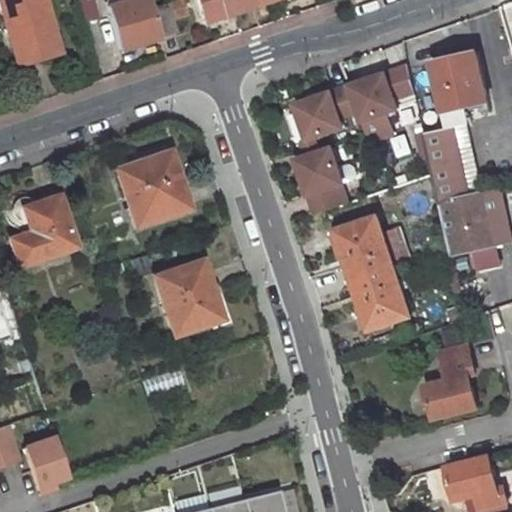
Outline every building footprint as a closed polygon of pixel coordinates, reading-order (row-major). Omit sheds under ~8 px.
[(0,0),(0,1),(8,30),(15,28),(24,57),(61,47),(46,0),(0,0)] [(118,45),(159,32),(159,31),(149,0),(108,0),(106,1),(118,45)] [(149,0),(159,31),(177,25),(172,11),(185,7),(182,0),(149,0)] [(193,0),(199,19),(250,2),(249,0),(193,0)] [(479,51),(436,60),(446,107),(490,97),(479,51)] [(410,66),(351,85),(360,111),(363,121),(398,109),(394,99),(416,91),(410,66)] [(296,103),(308,139),(309,139),(317,136),(342,128),(339,118),(360,111),(351,85),(296,103)] [(425,130),(435,173),(443,203),(470,196),(452,124),(425,130)] [(323,152),(317,136),(309,139),(315,155),(323,152)] [(302,142),(308,158),(315,155),(309,139),(308,139),(302,142)] [(297,162),(317,216),(343,206),(336,188),(356,181),(359,175),(356,166),(349,163),(340,167),(333,148),(323,152),(315,155),(308,158),(297,162)] [(168,151),(114,169),(133,224),(186,205),(168,151)] [(470,196),(443,203),(450,235),(455,257),(476,252),(482,273),(505,267),(487,192),(470,196)] [(70,246),(55,200),(27,209),(24,200),(12,198),(7,199),(4,201),(2,204),(2,209),(4,216),(0,217),(0,225),(0,226),(3,229),(7,232),(14,233),(16,240),(8,242),(15,264),(70,246)] [(394,269),(376,218),(336,233),(354,283),(394,269)] [(200,259),(153,275),(173,333),(220,317),(200,259)] [(354,283),(371,331),(412,316),(394,269),(354,283)] [(446,360),(474,354),(471,341),(443,347),(446,360)] [(451,378),(429,384),(438,417),(480,407),(472,373),(478,370),(474,354),(446,360),(451,378)] [(261,392),(252,362),(218,372),(226,402),(261,392)] [(6,423),(0,425),(0,466),(19,460),(6,423)] [(21,447),(34,488),(65,477),(52,436),(21,447)] [(511,511),(511,497),(508,484),(502,486),(493,457),(451,468),(459,500),(480,495),(485,511),(511,511)] [(281,511),(277,491),(193,511),(281,511)]
